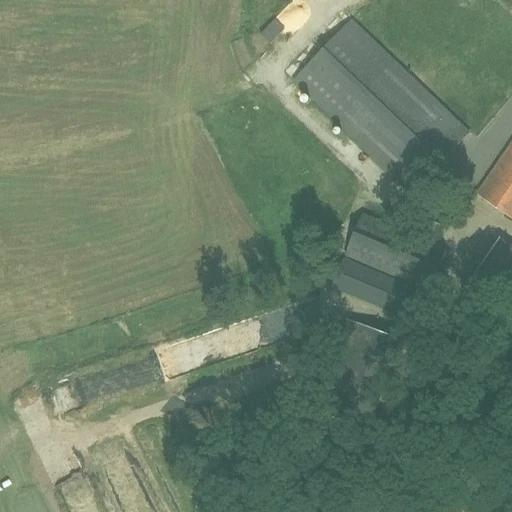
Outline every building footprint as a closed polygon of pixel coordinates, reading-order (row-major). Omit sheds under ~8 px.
[(282,16),(273,31),(283,37),(292,22),(282,16)] [(294,81),(334,119),(412,193),(469,133),(351,21),(294,81)] [(511,217),(511,141),(477,194),(511,217)] [(426,290),(443,249),(364,217),(347,257),(426,290)] [(511,304),(511,244),(497,235),(469,276),(511,304)] [(399,317),(411,287),(346,260),(334,290),(399,317)] [(458,340),(470,318),(450,307),(427,348),(454,363),(465,344),(458,340)] [(392,336),(346,320),(313,411),(359,428),(392,336)] [(122,389),(117,369),(66,382),(70,401),(122,389)] [(161,511),(151,493),(133,502),(137,511),(161,511)]
